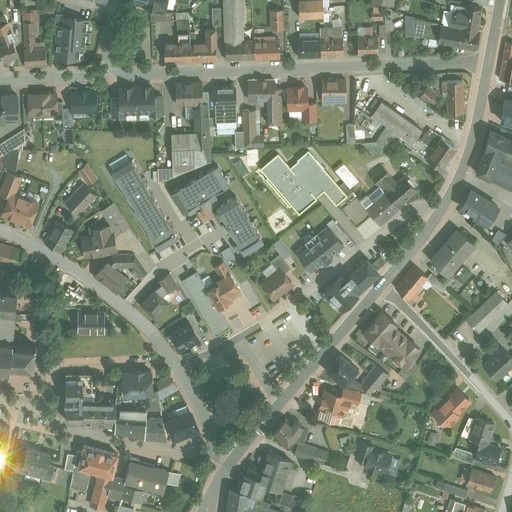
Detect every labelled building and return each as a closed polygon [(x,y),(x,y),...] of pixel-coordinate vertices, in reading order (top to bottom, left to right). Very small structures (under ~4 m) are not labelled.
[(134,0),(135,2),(154,6),(153,7),(158,8),(158,7),(165,8),(166,0),(177,2),(178,0),(177,0),(134,0)] [(242,0),(223,0),(225,46),(232,46),(232,41),(243,41),(242,0)] [(322,0),(298,0),(299,17),(323,16),(323,14),(322,0)] [(332,0),(322,0),(323,14),(332,14),(332,0)] [(55,6),(44,5),(44,12),(54,13),(55,6)] [(482,9),(465,6),(464,13),(461,28),(478,30),(482,9)] [(221,7),(212,8),(213,26),(222,25),(221,7)] [(284,9),(271,10),(271,29),(285,29),(284,9)] [(382,9),(372,9),(372,19),(382,18),(382,9)] [(464,13),(457,12),(455,27),(461,28),(464,13)] [(85,15),(56,13),(52,54),(81,57),(85,15)] [(442,25),(413,18),(414,35),(439,40),(442,25)] [(190,19),(178,20),(178,36),(184,35),(184,42),(190,42),(190,32),(190,19)] [(16,40),(8,22),(0,25),(0,43),(1,44),(0,44),(0,50),(3,60),(19,55),(13,41),(16,40)] [(35,48),(35,33),(37,32),(37,22),(32,22),(25,23),(26,49),(24,49),(25,67),(47,66),(46,48),(35,48)] [(455,27),(442,25),(439,40),(439,42),(448,44),(448,43),(458,44),(458,45),(476,48),(479,30),(478,30),(461,28),(455,27)] [(342,26),(320,27),(321,37),(322,56),(343,56),(342,26)] [(216,28),(206,28),(207,41),(196,42),(195,32),(190,32),(190,42),(191,61),(217,60),(216,28)] [(373,35),(358,36),(358,55),(378,54),(378,37),(373,37),(373,35)] [(275,37),(254,37),(254,40),(254,59),(280,58),(280,40),(275,40),(275,37)] [(321,37),(298,38),(299,57),(322,56),(321,37)] [(243,41),(232,41),(232,46),(225,46),(226,60),(232,59),(232,60),(254,59),(254,40),(243,41)] [(511,42),(506,41),(499,78),(511,80),(511,42)] [(184,42),(165,43),(166,62),(191,61),(190,42),(184,42)] [(346,99),(346,79),(322,80),(322,88),(322,100),(322,108),(332,108),(332,100),(346,99)] [(274,80),(248,80),(249,99),(259,99),(259,103),(261,105),(268,105),(268,123),(280,123),(281,131),(281,123),(280,99),(281,99),(281,98),(281,89),(275,89),(274,80)] [(462,81),(447,81),(447,82),(442,82),(442,92),(447,91),(448,112),(451,112),(451,114),(463,118),(462,81)] [(202,82),(176,83),(177,104),(195,104),(195,118),(209,117),(208,103),(203,103),(202,82)] [(442,95),(428,85),(420,96),(434,106),(442,95)] [(304,86),(293,87),(293,88),(288,88),(288,98),(289,109),(303,109),(303,120),(317,120),(317,103),(307,103),(307,88),(304,88),(304,86)] [(153,87),(137,88),(138,112),(154,111),(154,96),(153,87)] [(235,87),(215,88),(216,117),(217,127),(237,126),(235,87)] [(137,88),(120,88),(121,98),(121,113),(122,113),(138,112),(137,88)] [(87,91),(80,91),(80,93),(72,93),(72,108),(73,111),(86,110),(87,112),(92,112),(94,110),(96,110),(96,92),(88,92),(87,91)] [(39,94),(29,94),(29,103),(30,115),(33,114),(44,114),(43,92),(39,93),(39,94)] [(56,93),(46,94),(46,92),(43,92),(44,114),(54,114),(57,113),(57,102),(56,93)] [(2,95),(2,99),(0,98),(0,121),(4,122),(4,118),(9,118),(9,116),(17,116),(16,95),(2,95)] [(163,96),(154,96),(154,111),(154,114),(164,114),(163,96)] [(121,98),(111,98),(112,116),(122,116),(122,113),(121,113),(121,98)] [(63,101),(57,102),(57,113),(54,114),(54,120),(63,119),(63,101)] [(72,108),(63,108),(63,101),(63,119),(64,125),(74,125),(73,111),(72,108)] [(421,129),(381,101),(372,114),(388,124),(376,141),(385,147),(390,151),(398,139),(401,134),(412,142),(416,136),(421,129)] [(29,103),(23,103),(24,121),(33,120),(33,114),(30,115),(29,103)] [(255,110),(243,110),(244,131),(244,137),(256,137),(256,134),(255,110)] [(193,118),(194,132),(171,133),(173,177),(210,162),(210,156),(210,155),(209,143),(209,133),(209,117),(195,118),(193,118)] [(354,124),(346,124),(347,139),(355,139),(354,124)] [(24,129),(0,143),(0,149),(4,156),(25,143),(24,129)] [(244,137),(244,131),(235,131),(236,147),(245,147),(244,137)] [(511,140),(490,131),(486,148),(477,172),(490,178),(511,188),(511,140)] [(256,137),(244,137),(245,147),(264,146),(264,134),(256,134),(256,137)] [(457,148),(441,137),(433,148),(416,136),(412,142),(401,134),(398,139),(404,144),(405,142),(442,169),(457,148)] [(376,141),(362,142),(374,157),(385,147),(376,141)] [(278,152),(261,167),(269,176),(266,178),(290,206),(292,204),(299,212),(318,196),(315,193),(322,186),(337,203),(349,193),(309,147),(297,158),(298,159),(290,166),(278,152)] [(178,237),(131,158),(111,170),(158,249),(178,237)] [(87,162),(79,171),(88,184),(93,181),(97,187),(101,184),(87,162)] [(358,181),(344,164),(336,171),(343,180),(350,188),(358,181)] [(224,174),(218,165),(171,192),(182,212),(186,219),(202,209),(199,203),(230,184),(228,181),(231,180),(226,173),(224,174)] [(384,167),(372,177),(384,192),(396,183),(389,175),(389,174),(384,167)] [(21,178),(9,173),(1,193),(10,197),(11,194),(14,195),(21,178)] [(396,183),(384,192),(385,193),(397,207),(417,191),(404,176),(396,183)] [(84,183),(65,202),(78,215),(97,195),(84,183)] [(495,198),(470,184),(460,202),(473,209),(470,214),(482,220),(488,209),(480,204),(483,199),(492,204),(495,198)] [(374,202),(367,208),(379,222),(397,207),(385,193),(374,202)] [(14,195),(11,194),(10,197),(3,215),(13,219),(12,220),(20,223),(20,222),(30,226),(38,204),(14,195)] [(251,220),(236,195),(216,207),(237,242),(234,243),(238,251),(241,249),(244,253),(263,242),(255,228),(259,226),(254,219),(251,220)] [(368,196),(360,200),(367,208),(374,202),(368,196)] [(511,207),(495,198),(492,204),(491,205),(507,214),(511,207)] [(129,226),(113,202),(101,210),(117,234),(129,226)] [(74,230),(57,220),(44,242),(61,251),(74,230)] [(307,242),(296,251),(311,269),(324,259),(325,261),(334,255),(332,252),(344,242),(331,225),(322,232),(318,226),(304,237),(307,242)] [(108,226),(94,228),(95,235),(82,237),(86,257),(117,251),(113,231),(111,232),(111,228),(108,226)] [(458,229),(431,260),(448,275),(475,244),(458,229)] [(505,236),(497,229),(489,238),(498,245),(505,236)] [(0,267),(8,268),(7,273),(17,274),(24,251),(0,243),(0,267)] [(379,243),(364,256),(367,260),(372,265),(388,253),(379,243)] [(128,254),(112,254),(107,260),(115,267),(118,263),(121,265),(134,265),(141,276),(147,272),(135,254),(128,254)] [(279,254),(270,261),(278,271),(281,269),(284,273),(290,269),(279,254)] [(107,260),(106,260),(94,276),(117,294),(129,278),(115,267),(107,260)] [(344,281),(339,276),(324,290),(343,310),(361,288),(365,284),(364,283),(369,280),(368,279),(372,275),(372,274),(376,270),(372,265),(367,260),(344,281)] [(230,274),(223,262),(216,267),(222,278),(230,274)] [(414,265),(396,287),(409,300),(427,280),(429,278),(428,277),(414,265)] [(278,271),(262,283),(274,299),(293,284),(284,273),(281,269),(278,271)] [(218,308),(208,290),(197,271),(182,279),(215,335),(230,327),(218,308)] [(169,273),(159,279),(162,283),(167,292),(177,287),(169,273)] [(440,281),(431,273),(428,277),(429,278),(427,280),(442,293),(446,287),(439,282),(440,281)] [(222,278),(215,282),(217,285),(208,290),(218,308),(232,300),(230,297),(240,291),(230,274),(222,278)] [(156,290),(142,305),(155,317),(169,302),(163,296),(167,292),(162,283),(156,290)] [(63,286),(56,297),(55,296),(55,297),(64,303),(65,302),(64,302),(71,291),(72,292),(72,291),(62,285),(62,286),(63,286)] [(2,289),(0,288),(0,368),(10,370),(11,365),(19,366),(19,368),(21,369),(21,366),(31,367),(34,369),(35,368),(33,366),(34,350),(37,348),(36,346),(33,348),(23,347),(23,344),(21,344),(20,347),(12,346),(15,312),(17,312),(17,310),(15,310),(17,292),(19,293),(19,290),(3,289),(4,287),(2,287),(2,289)] [(497,291),(467,319),(479,331),(509,303),(497,291)] [(191,310),(184,315),(187,321),(195,316),(191,310)] [(105,312),(79,312),(79,333),(105,333),(105,312)] [(382,312),(365,331),(370,336),(372,335),(376,339),(373,342),(374,342),(377,339),(380,342),(381,345),(386,350),(401,332),(394,327),(396,324),(393,321),(392,320),(382,312)] [(193,322),(172,337),(182,352),(204,338),(193,322)] [(407,337),(401,332),(386,350),(394,357),(397,357),(400,359),(400,362),(405,366),(420,349),(411,341),(411,340),(410,341),(407,338),(408,338),(407,337)] [(138,335),(94,337),(94,347),(84,348),(84,359),(94,358),(94,359),(139,357),(139,356),(145,356),(144,342),(143,339),(138,339),(138,335)] [(511,356),(504,347),(484,366),(497,380),(511,366),(511,356)] [(359,369),(340,354),(326,371),(345,386),(359,369)] [(413,360),(404,370),(410,375),(417,364),(413,360)] [(377,364),(355,389),(361,391),(372,394),(388,374),(377,364)] [(151,372),(124,373),(124,374),(125,392),(125,397),(140,396),(152,396),(152,392),(151,372)] [(118,373),(107,373),(107,386),(117,386),(118,374),(118,373)] [(84,424),(82,374),(66,374),(66,383),(66,384),(66,397),(65,397),(65,407),(66,407),(67,420),(66,420),(66,421),(71,421),(84,424)] [(93,391),(92,374),(82,374),(84,424),(99,424),(100,399),(99,399),(99,401),(95,401),(95,391),(93,391)] [(125,392),(124,374),(118,374),(117,386),(117,392),(125,392)] [(169,375),(157,382),(160,389),(173,381),(169,375)] [(160,389),(157,390),(157,391),(161,411),(163,421),(166,421),(166,420),(190,412),(173,381),(160,389)] [(355,389),(345,386),(342,396),(350,398),(349,403),(357,405),(361,391),(355,389)] [(458,389),(444,403),(446,405),(436,416),(447,428),(459,416),(457,414),(470,401),(458,389)] [(391,393),(381,390),(379,396),(389,399),(391,393)] [(152,396),(140,396),(143,410),(147,410),(154,411),(161,411),(157,391),(152,392),(152,396)] [(325,391),(318,415),(340,421),(344,409),(348,406),(349,403),(350,398),(342,396),(325,391)] [(432,397),(424,407),(428,410),(435,399),(432,397)] [(116,400),(104,399),(104,401),(100,401),(100,399),(99,424),(115,425),(116,417),(116,400)] [(143,410),(120,410),(120,417),(116,417),(115,425),(115,430),(144,436),(147,415),(147,410),(143,410)] [(163,421),(161,411),(154,411),(154,416),(155,416),(155,426),(163,427),(164,425),(163,421)] [(190,412),(166,420),(166,421),(171,439),(200,431),(194,411),(190,412)] [(154,416),(147,415),(144,436),(144,437),(163,439),(164,428),(163,427),(155,426),(155,416),(154,416)] [(495,423),(477,417),(474,425),(473,425),(469,438),(481,442),(488,444),(495,423)] [(291,423),(286,419),(273,433),(289,446),(295,439),(300,433),(302,435),(306,430),(304,429),(305,428),(302,426),(302,423),(299,421),(296,421),(294,419),(291,423)] [(10,427),(0,424),(0,463),(3,447),(5,448),(10,427)] [(295,439),(289,446),(296,449),(298,442),(295,439)] [(317,448),(298,442),(296,449),(294,455),(313,461),(317,448)] [(374,446),(361,442),(356,458),(367,461),(371,449),(373,450),(374,446)] [(488,444),(481,442),(476,455),(475,458),(495,464),(500,448),(488,444)] [(118,455),(84,446),(82,452),(80,463),(79,466),(78,467),(82,469),(99,474),(112,478),(113,477),(118,455)] [(51,451),(27,447),(25,458),(19,457),(16,471),(52,478),(53,476),(56,476),(57,469),(54,469),(55,464),(49,463),(51,451)] [(373,450),(371,449),(367,461),(365,467),(369,468),(369,470),(376,472),(377,471),(385,474),(391,456),(373,450)] [(476,455),(455,449),(451,457),(473,464),(475,458),(476,455)] [(260,479),(244,474),(239,490),(250,493),(262,497),(266,485),(280,490),(291,460),(269,452),(260,479)] [(77,455),(68,453),(65,469),(74,471),(75,465),(75,462),(77,455)] [(169,471),(139,463),(139,460),(131,458),(131,460),(125,480),(121,498),(122,498),(122,496),(143,502),(146,490),(142,490),(143,486),(163,492),(169,471)] [(79,466),(75,465),(74,471),(72,478),(79,480),(82,469),(78,467),(79,466)] [(495,476),(472,468),(467,483),(490,491),(495,476)] [(112,478),(99,474),(91,504),(104,508),(108,494),(112,478)] [(125,480),(113,477),(112,478),(108,494),(121,498),(125,480)] [(468,490),(447,483),(444,491),(466,498),(468,490)] [(239,490),(231,487),(231,489),(229,488),(225,511),(247,511),(250,493),(239,490)] [(262,497),(250,493),(247,511),(283,511),(284,511),(269,506),(271,501),(262,497)] [(291,495),(290,497),(282,495),(279,504),(295,509),(299,497),(291,495)] [(460,511),(464,502),(450,498),(447,509),(456,511),(460,511)] [(279,504),(271,501),(269,506),(284,511),(283,511),(296,511),(297,510),(295,509),(279,504)] [(482,511),(484,509),(464,502),(460,511),(482,511)] [(409,511),(411,505),(405,503),(402,511),(409,511)]
